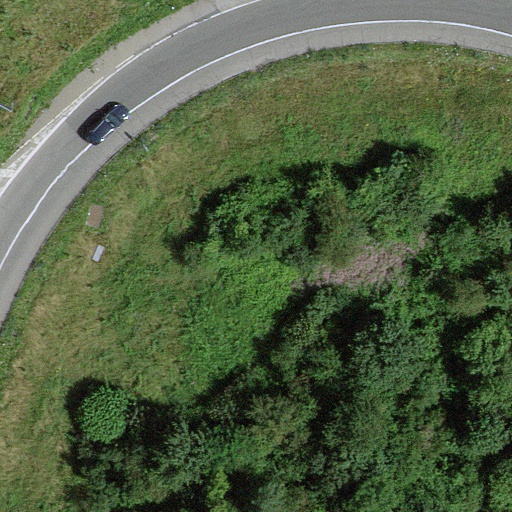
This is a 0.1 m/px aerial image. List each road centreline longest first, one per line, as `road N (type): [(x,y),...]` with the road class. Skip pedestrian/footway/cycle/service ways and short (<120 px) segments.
road 1 (motorway): [(0,231),(52,158),(173,58),(239,28),(324,6)]
road 2 (motorway): [(324,6),(429,1),(511,13)]
